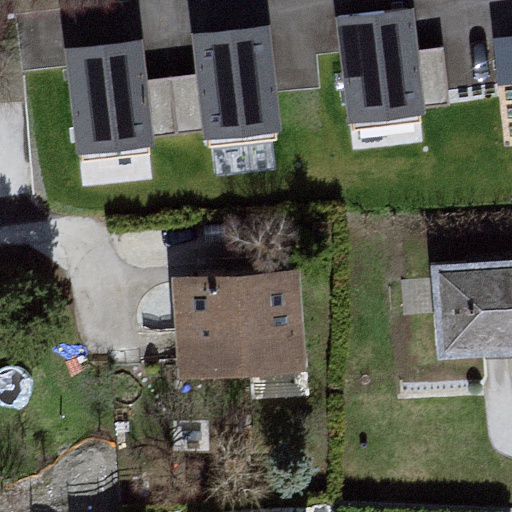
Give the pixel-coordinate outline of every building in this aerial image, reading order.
[(410,10),(336,18),(347,123),(422,115),(410,10)] [(268,27),(193,35),(205,140),(279,132),(268,27)] [(142,41),(67,50),(78,154),(153,146),(142,41)] [(511,263),(418,270),(425,365),(511,359),(511,263)] [(288,270),(153,277),(164,380),(296,375),(288,270)]
